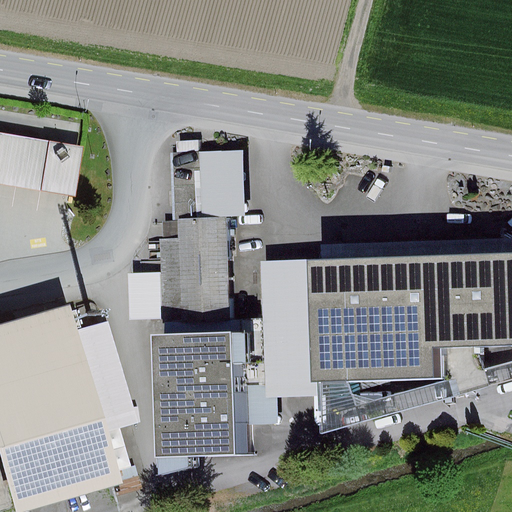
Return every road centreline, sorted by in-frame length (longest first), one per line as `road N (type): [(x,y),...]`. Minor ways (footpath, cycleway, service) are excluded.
road 1 (secondary): [(139,94),(511,155)]
road 2 (residential): [(0,282),(82,268),(115,251),(134,213),(139,94)]
road 3 (secondary): [(0,70),(139,94)]
road 4 (track): [(337,126),(371,0)]
